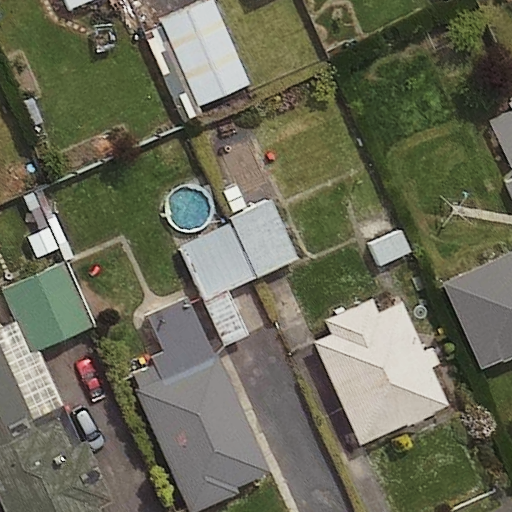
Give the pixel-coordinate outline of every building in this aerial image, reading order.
[(243,81),(209,0),(199,0),(157,18),(193,102),(243,81)] [(511,159),(511,107),(483,120),(503,164),(511,159)] [(291,254),(266,197),(223,216),(225,222),(176,243),(218,340),(239,331),(220,286),(291,254)] [(511,358),(511,255),(444,285),(482,372),(511,358)] [(450,409),(404,306),(379,317),(373,303),(326,323),(332,338),(315,345),(361,448),(450,409)] [(271,476),(218,358),(137,394),(189,511),(202,511),(240,495),(237,491),(271,476)] [(113,506),(87,447),(73,453),(60,422),(0,448),(0,497),(6,511),(101,511),(113,506)]
